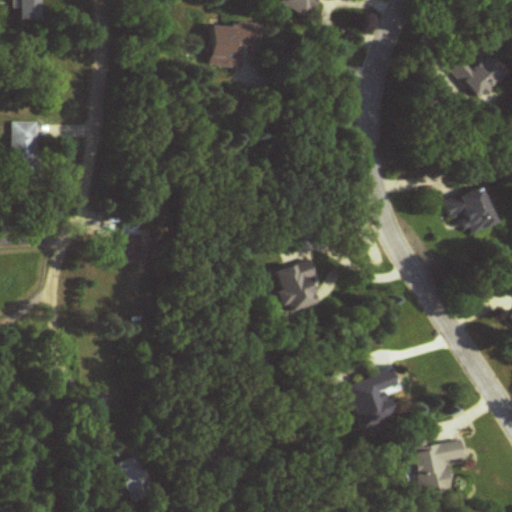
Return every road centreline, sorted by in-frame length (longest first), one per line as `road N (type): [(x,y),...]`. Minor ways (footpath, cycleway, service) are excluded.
road 1 (residential): [(406,0),(374,75),(370,177),(399,250),(511,423)]
road 2 (residential): [(99,0),(95,153),(49,305),(50,344)]
